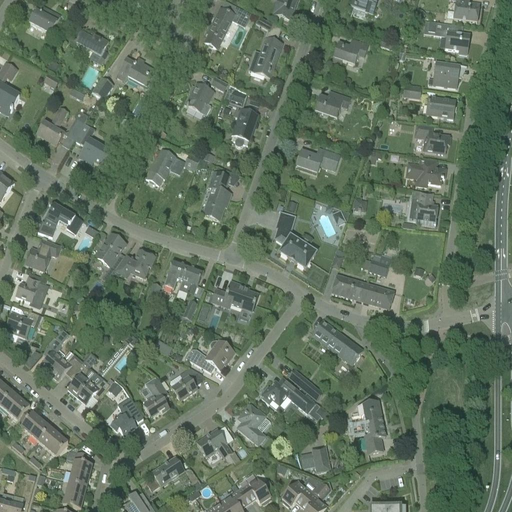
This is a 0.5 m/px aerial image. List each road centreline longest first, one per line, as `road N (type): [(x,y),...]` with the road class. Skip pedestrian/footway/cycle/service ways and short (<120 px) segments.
road 1 (residential): [(501,0),(472,100),(442,324)]
road 2 (residential): [(321,0),(232,259)]
road 3 (residential): [(124,464),(228,396),(303,294)]
road 4 (residential): [(103,215),(185,60),(157,45)]
road 5 (secondary): [(497,312),(497,451),(488,511)]
road 6 (secondary): [(511,116),(499,195),(497,312)]
road 7 (residential): [(0,357),(124,464)]
road 8 (residential): [(360,325),(407,399),(419,469)]
road 9 (unclassified): [(103,215),(232,259)]
